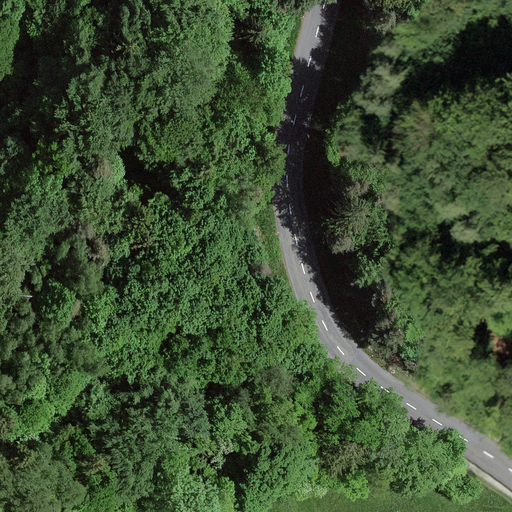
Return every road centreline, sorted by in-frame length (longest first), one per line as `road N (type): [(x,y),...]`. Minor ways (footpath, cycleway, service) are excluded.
road 1 (secondary): [(325,0),(286,174),(313,297),(353,364),(511,472)]
road 2 (track): [(122,0),(89,108),(0,246)]
